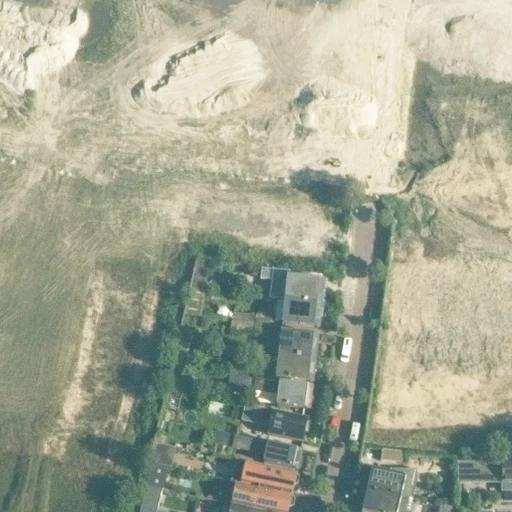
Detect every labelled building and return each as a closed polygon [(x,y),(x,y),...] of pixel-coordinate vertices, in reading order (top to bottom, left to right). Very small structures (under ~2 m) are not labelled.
[(55,0),(54,6),(62,8),(64,0),(55,0)] [(119,0),(90,0),(87,14),(126,24),(131,3),(119,0)] [(54,6),(51,18),(59,20),(62,8),(54,6)] [(87,14),(82,35),(121,45),(126,24),(87,14)] [(82,35),(77,56),(116,66),(121,45),(82,35)] [(47,36),(44,48),(52,50),(55,38),(47,36)] [(44,48),(41,60),(49,62),(52,50),(44,48)] [(77,56),(72,77),(111,87),(116,66),(77,56)] [(72,77),(67,98),(106,108),(111,87),(72,77)] [(37,78),(34,90),(42,92),(44,80),(37,78)] [(34,90),(31,102),(39,104),(42,92),(34,90)] [(67,98),(62,119),(100,129),(106,108),(67,98)] [(29,111),(26,123),(34,125),(36,113),(29,111)] [(62,119),(56,142),(82,149),(83,145),(96,148),(100,129),(62,119)] [(46,181),(41,205),(80,214),(84,194),(72,191),(73,188),(46,181)] [(11,185),(8,197),(16,198),(18,187),(11,185)] [(41,205),(36,226),(75,235),(80,214),(41,205)] [(6,206),(3,217),(10,219),(13,208),(6,206)] [(3,217),(0,228),(0,229),(8,231),(10,219),(3,217)] [(36,226),(31,247),(69,256),(75,235),(36,226)] [(31,247),(25,268),(64,277),(69,256),(31,247)] [(206,292),(209,264),(196,263),(190,291),(202,292),(206,292)] [(25,268),(19,293),(36,297),(36,293),(59,299),(64,277),(25,268)] [(262,271),(261,280),(273,281),(273,287),(271,299),(271,300),(286,301),(323,306),(325,295),(322,294),(324,283),(289,279),(289,274),(262,271)] [(196,317),(202,292),(190,291),(185,314),(196,317)] [(322,318),(323,306),(286,301),(283,325),(318,329),(320,318),(322,318)] [(233,315),(232,323),(269,328),(270,319),(233,315)] [(14,316),(7,342),(46,351),(52,329),(29,324),(30,320),(14,316)] [(269,328),(232,323),(231,332),(268,337),(269,328)] [(282,334),(280,358),(318,362),(319,349),(316,348),(317,337),(282,334)] [(7,342),(2,363),(41,372),(46,351),(7,342)] [(190,346),(179,343),(178,343),(172,369),(175,370),(175,372),(189,373),(184,372),(190,346)] [(256,373),(255,357),(232,358),(233,374),(256,373)] [(317,372),(318,362),(280,358),(277,381),(312,384),(314,372),(317,372)] [(2,363),(0,371),(0,384),(36,393),(41,372),(2,363)] [(184,393),(189,373),(175,372),(170,390),(184,393)] [(310,399),(311,390),(256,383),(251,382),(230,379),(228,394),(249,397),(250,393),(255,394),(279,397),(277,408),(308,411),(309,409),(311,408),(312,402),(310,399)] [(0,384),(0,406),(31,414),(36,393),(0,384)] [(0,406),(0,428),(26,435),(31,414),(0,406)] [(307,425),(308,422),(245,408),(242,424),(269,430),(268,438),(303,445),(305,435),(307,436),(310,426),(307,425)] [(0,428),(0,451),(20,457),(26,435),(0,428)] [(216,434),(213,446),(234,450),(236,438),(216,434)] [(243,441),(240,452),(265,458),(264,464),(297,471),(298,469),(300,470),(302,461),(299,460),(301,453),(243,441)] [(156,446),(151,465),(158,467),(162,447),(156,446)] [(382,450),(381,463),(406,465),(407,452),(382,450)] [(232,484),(232,485),(236,486),(259,490),(291,497),(293,489),(297,488),(299,480),(296,477),(296,475),(263,469),(236,463),(236,464),(237,464),(233,484),(232,484)] [(511,463),(483,463),(458,464),(458,485),(480,485),(501,485),(501,493),(511,493),(511,463)] [(150,467),(145,488),(147,488),(162,491),(168,470),(150,467)] [(440,480),(440,472),(400,472),(398,477),(373,472),(372,480),(369,480),(366,492),(412,503),(417,480),(440,480)] [(291,499),(291,497),(259,490),(236,486),(234,495),(227,494),(225,505),(254,511),(287,511),(288,511),(292,510),(294,502),(291,499)] [(157,511),(162,491),(147,488),(140,511),(157,511)] [(409,511),(412,503),(366,492),(362,507),(365,508),(364,511),(409,511)] [(0,500),(0,511),(6,511),(9,502),(0,500)]
